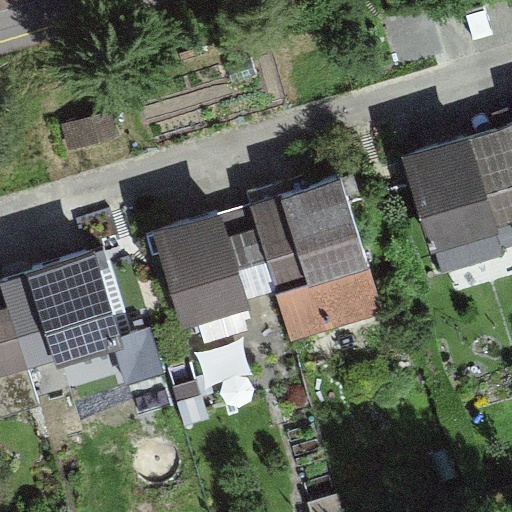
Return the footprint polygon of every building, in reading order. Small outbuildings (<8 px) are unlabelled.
[(111,110),(62,125),(71,153),(119,138),(111,110)] [(511,122),(404,156),(435,254),(437,253),(444,274),(504,256),(497,233),(500,232),(498,226),(511,222),(511,122)] [(385,313),(343,176),(251,204),(259,228),(278,292),(293,341),(385,313)] [(231,236),(224,211),(154,232),(184,329),(253,308),(251,300),(278,292),(259,228),(231,236)] [(125,348),(96,253),(2,282),(10,306),(29,370),(58,361),(60,368),(125,348)] [(0,309),(0,417),(40,406),(29,370),(10,306),(0,309)]
